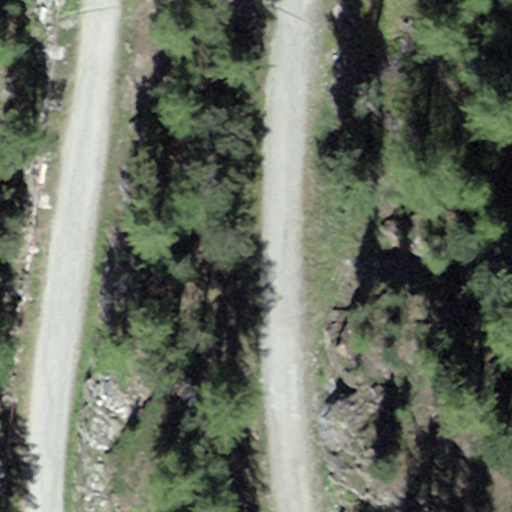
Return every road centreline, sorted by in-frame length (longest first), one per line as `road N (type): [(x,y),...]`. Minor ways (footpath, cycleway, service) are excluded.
road 1 (track): [(106,0),(74,165),(40,511)]
road 2 (track): [(304,511),(294,262),(305,0)]
